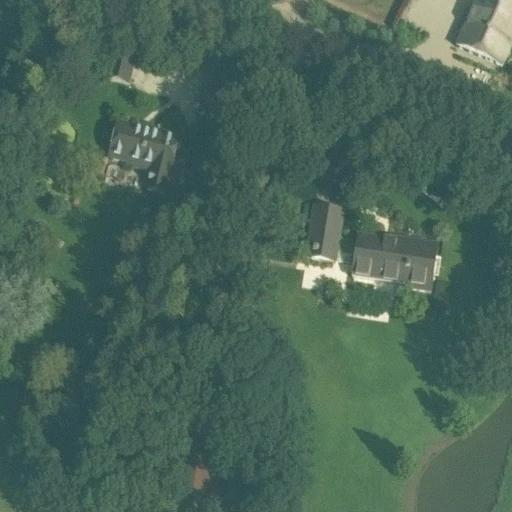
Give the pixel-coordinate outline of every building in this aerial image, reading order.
[(511,0),(476,0),(456,50),(501,70),(511,44),(511,0)] [(107,82),(128,88),(137,55),(115,50),(107,82)] [(179,141),(117,126),(109,161),(127,165),(126,169),(151,175),(146,193),(165,198),(179,141)] [(343,215),(314,210),(306,262),(335,266),(336,256),(355,259),(352,280),(405,288),(405,292),(430,296),(437,249),(400,243),(399,246),(358,240),(358,245),(338,242),(343,215)] [(187,451),(181,489),(220,495),(224,465),(221,465),(222,456),(216,454),(220,433),(180,427),(177,449),(187,451)] [(41,477),(36,493),(56,500),(61,484),(41,477)]
